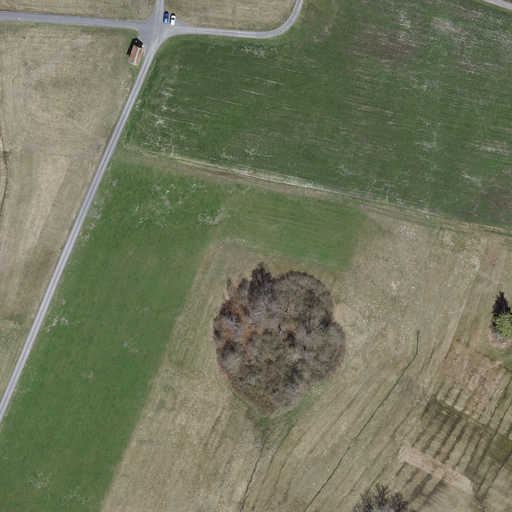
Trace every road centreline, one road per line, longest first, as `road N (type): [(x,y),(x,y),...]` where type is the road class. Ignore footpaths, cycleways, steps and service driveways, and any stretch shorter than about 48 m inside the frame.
road 1 (track): [(158,30),(0,418)]
road 2 (track): [(112,153),(511,238)]
road 3 (track): [(0,19),(158,30),(161,0)]
road 4 (track): [(158,30),(276,34),(301,0)]
